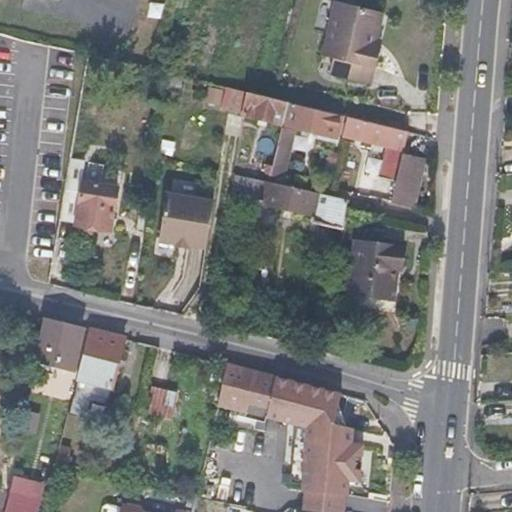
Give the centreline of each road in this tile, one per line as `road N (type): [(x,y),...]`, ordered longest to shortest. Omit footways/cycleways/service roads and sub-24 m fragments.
road 1 (tertiary): [(451,401),(0,286)]
road 2 (tertiary): [(451,401),(482,0)]
